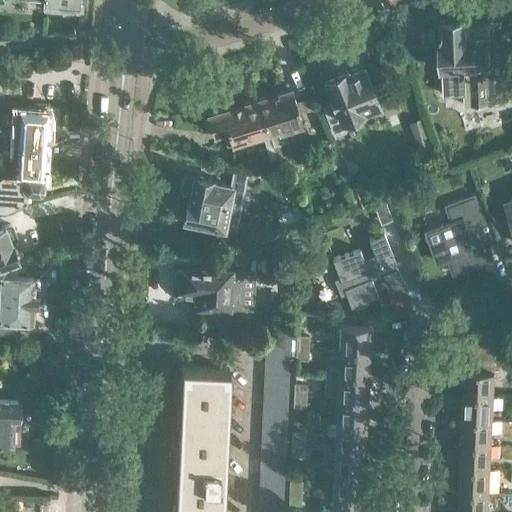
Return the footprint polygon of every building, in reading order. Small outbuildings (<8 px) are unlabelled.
[(79,0),(35,0),(45,1),(44,10),(77,12),(78,4),(80,4),(79,0)] [(445,21),(441,21),(443,94),(463,94),(463,104),(499,103),(498,67),(490,67),(489,25),(478,25),(478,20),(465,20),(465,18),(463,14),(458,11),(452,12),(447,14),(445,18),(445,21)] [(372,89),(362,65),(347,72),(346,69),(324,78),(334,101),(322,105),(333,133),(338,135),(346,132),(348,127),(345,120),(365,112),(365,111),(377,106),(380,114),(395,108),(385,83),(372,89)] [(285,131),(302,126),(298,113),(316,108),(311,97),(295,101),(291,88),(257,98),(267,131),(270,130),(273,143),(265,145),(269,160),(283,156),(279,144),(288,142),(285,131)] [(267,131),(257,98),(206,113),(207,115),(205,119),(208,129),(212,131),(212,133),(227,128),(231,143),(262,133),(265,145),(273,143),(270,130),(267,131)] [(14,126),(13,142),(45,144),(47,111),(13,109),(7,112),(6,120),(11,126),(14,126)] [(339,162),(331,141),(317,146),(325,168),(339,162)] [(13,142),(13,145),(12,153),(2,152),(1,171),(1,173),(39,177),(42,177),(45,144),(13,142)] [(39,190),(43,187),(44,180),(39,177),(1,173),(1,171),(0,170),(0,206),(3,207),(24,198),(25,201),(34,196),(35,190),(39,190)] [(193,176),(186,174),(182,177),(179,189),(182,193),(187,194),(183,218),(234,228),(245,173),(231,170),(229,183),(210,179),(210,178),(193,175),(193,176)] [(348,189),(355,204),(365,201),(359,184),(348,189)] [(445,238),(432,243),(439,262),(449,258),(454,272),(482,262),(481,258),(491,254),(486,240),(496,236),(489,216),(483,218),(475,195),(447,205),(452,220),(440,224),(445,238)] [(511,198),(497,204),(496,203),(495,203),(502,223),(503,222),(502,220),(511,216),(511,198)] [(277,217),(248,228),(254,242),(282,232),(277,217)] [(0,264),(16,258),(22,252),(19,243),(11,241),(9,238),(16,236),(17,232),(13,224),(10,223),(5,225),(4,223),(0,224),(0,264)] [(360,249),(332,259),(339,276),(334,278),(340,295),(345,293),(350,306),(378,295),(371,278),(382,274),(386,283),(401,277),(397,267),(395,268),(392,261),(395,260),(384,232),(369,238),(374,253),(363,258),(360,249)] [(287,276),(281,239),(257,243),(260,260),(266,259),(269,279),(287,276)] [(255,308),(257,271),(241,270),(241,269),(180,265),(180,267),(175,273),(174,280),(179,286),(178,297),(198,298),(197,304),(255,308)] [(35,305),(35,295),(34,294),(35,278),(0,276),(0,278),(0,320),(32,323),(33,305),(35,305)] [(291,337),(292,311),(280,310),(279,337),(291,337)] [(511,345),(511,324),(511,323),(500,327),(508,347),(509,347),(511,345)] [(339,351),(369,352),(370,327),(340,326),(339,351)] [(489,331),(497,351),(508,347),(500,327),(489,331)] [(477,335),(478,336),(485,356),(495,352),(497,351),(489,331),(477,335)] [(296,347),(309,348),(309,335),(296,334),(296,347)] [(474,360),(485,356),(478,336),(477,335),(466,340),(474,360)] [(267,349),(290,350),(291,338),(267,337),(267,349)] [(308,360),(309,348),(296,347),(295,359),(308,360)] [(266,361),(290,362),(290,350),(267,349),(266,361)] [(339,351),(338,375),(368,376),(369,352),(339,351)] [(485,356),(474,360),(473,371),(494,372),(494,364),(495,352),(485,356)] [(266,372),(289,373),(290,362),(266,361),(266,372)] [(228,484),(229,470),(224,470),(229,368),(181,366),(174,511),(222,511),(223,484),(228,484)] [(465,371),(464,395),(493,396),(494,372),(473,371),(465,371)] [(265,384),(288,385),(289,373),(266,372),(265,384)] [(368,376),(338,375),(337,398),(367,400),(368,376)] [(294,395),(306,396),(307,384),(294,383),(294,395)] [(264,396),(288,397),(288,385),(265,384),(264,396)] [(306,408),(306,396),(294,395),(293,408),(306,408)] [(493,396),(464,395),(463,419),(492,420),(493,396)] [(264,407),(287,409),(288,397),(264,396),(264,407)] [(337,398),(336,422),(366,424),(367,400),(337,398)] [(0,444),(12,445),(12,443),(19,444),(20,426),(13,426),(14,418),(18,419),(19,400),(0,399),(0,444)] [(263,419),(287,420),(287,409),(264,407),(263,419)] [(263,431),(286,432),(287,420),(263,419),(263,431)] [(463,419),(462,443),(491,445),(492,420),(463,419)] [(366,424),(336,422),(335,446),(365,447),(366,424)] [(262,443),(286,444),(286,432),(263,431),(262,443)] [(291,443),(304,444),(305,432),(292,431),(291,443)] [(262,454),(285,455),(286,444),(262,443),(262,454)] [(304,457),(304,444),(291,443),(291,456),(304,457)] [(462,443),(461,467),(489,469),(491,445),(462,443)] [(365,447),(335,446),(334,470),(364,471),(365,447)] [(261,466),(284,467),(285,455),(262,454),(261,466)] [(261,478),(284,479),(284,467),(261,466),(261,478)] [(461,467),(460,491),(488,493),(489,469),(461,467)] [(364,471),(334,470),(333,494),(362,495),(364,471)] [(260,490),(283,491),(284,479),(261,478),(260,490)] [(289,492),(302,493),(303,480),(290,480),(289,492)] [(259,501),(283,502),(283,491),(260,490),(259,501)] [(460,491),(458,511),(487,511),(488,493),(460,491)] [(301,505),(302,493),(289,492),(288,505),(301,505)] [(361,511),(362,495),(333,494),(331,511),(361,511)] [(259,511),(282,511),(283,502),(259,501),(259,511)]
